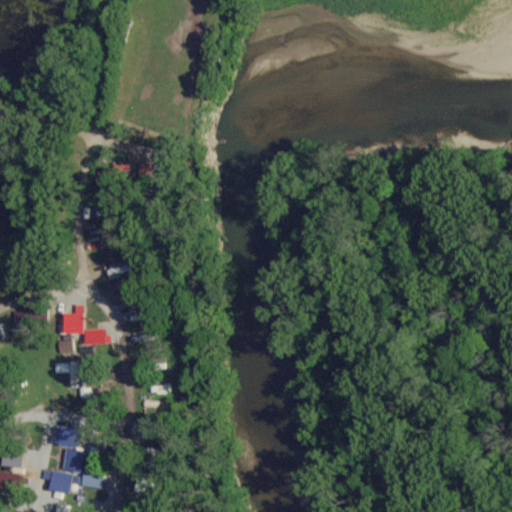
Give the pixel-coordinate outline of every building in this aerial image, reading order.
[(151,164),(139,164),(139,178),(151,178),(151,164)] [(101,179),(130,180),(131,166),(115,165),(115,173),(101,172),(101,179)] [(104,248),(124,244),(121,229),(101,232),(104,248)] [(67,312),(67,334),(85,333),(85,304),(77,304),(77,312),(67,312)] [(16,331),(33,332),(33,311),(17,310),(16,331)] [(88,344),(109,343),(109,328),(87,329),(88,344)] [(163,441),(164,423),(136,421),(136,439),(163,441)] [(83,429),(63,426),(61,436),(53,434),(52,444),(68,446),(64,469),(84,472),(88,451),(80,449),(83,429)] [(45,479),(53,480),(52,491),(72,493),(75,473),(46,470),(45,479)] [(107,473),(85,471),(84,486),(105,488),(107,473)] [(1,488),(14,489),(15,474),(2,473),(1,488)]
